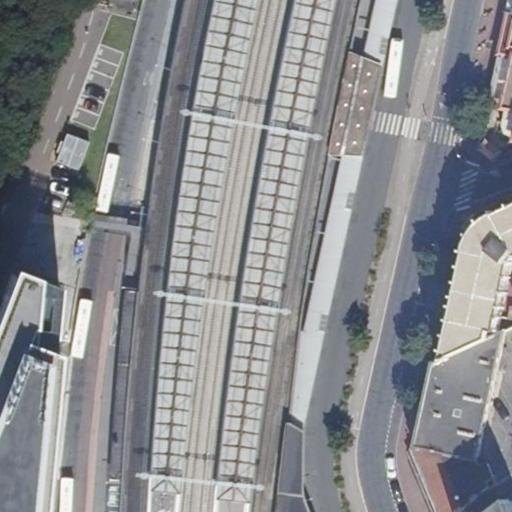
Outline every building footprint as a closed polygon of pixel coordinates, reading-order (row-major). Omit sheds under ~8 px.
[(142,467),(173,470),(192,322),(207,230),(220,149),(242,36),(250,0),(205,0),(202,14),(185,101),(173,168),(168,205),(159,269),(142,467)] [(208,478),(243,483),(248,444),(259,362),(265,321),(283,208),(296,144),(313,61),(325,0),(285,0),(285,1),(263,103),(253,161),(227,310),(208,478)] [(290,357),(286,421),(289,421),(299,426),(303,428),(316,333),(361,125),(362,119),(388,0),(353,0),(341,62),(317,179),(294,318),(290,357)] [(511,14),(511,15),(491,106),(510,110),(506,131),(507,135),(511,138),(511,137),(511,14)] [(506,333),(509,319),(503,317),(511,274),(511,207),(498,215),(497,213),(486,220),(479,227),(467,246),(443,361),(506,333)] [(60,338),(66,290),(20,269),(0,317),(0,511),(39,511),(58,338),(60,338)] [(495,480),(493,473),(489,466),(486,465),(481,467),(479,461),(506,333),(443,361),(435,365),(417,449),(418,455),(431,485),(442,511),(463,511),(490,489),(488,483),(495,480)] [(289,421),(286,421),(278,486),(278,490),(275,511),(310,511),(304,492),(303,428),(299,426),(289,421)] [(442,511),(431,485),(418,455),(413,457),(410,464),(430,511),(442,511)] [(511,511),(511,503),(511,501),(497,511),(511,511)]
